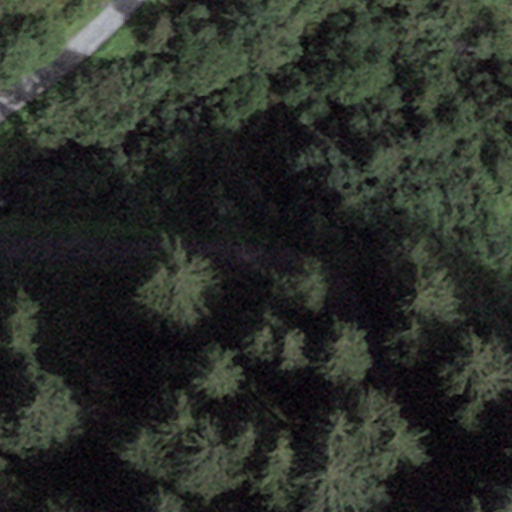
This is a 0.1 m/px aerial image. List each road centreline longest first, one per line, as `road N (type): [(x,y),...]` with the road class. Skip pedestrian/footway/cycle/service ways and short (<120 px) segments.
road 1 (track): [(0,245),(303,252),(333,266),(446,511)]
road 2 (track): [(121,0),(0,105)]
